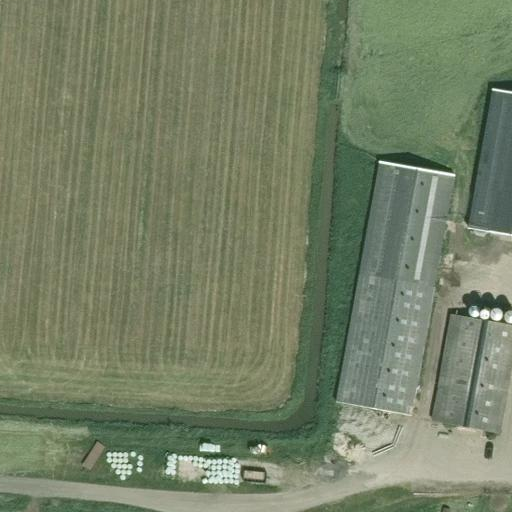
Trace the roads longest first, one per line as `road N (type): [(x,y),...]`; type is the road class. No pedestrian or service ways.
road 1 (track): [(0,486),(270,503),(369,481),(511,476)]
road 2 (unknown): [(417,476),(449,285),(473,273),(511,273)]
